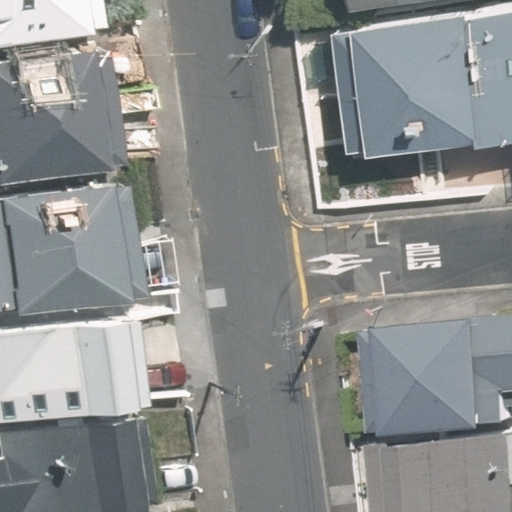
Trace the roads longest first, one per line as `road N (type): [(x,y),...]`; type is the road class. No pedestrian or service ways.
road 1 (tertiary): [(246,267),(209,0)]
road 2 (residential): [(511,241),(246,267)]
road 3 (tertiary): [(281,511),(246,267)]
